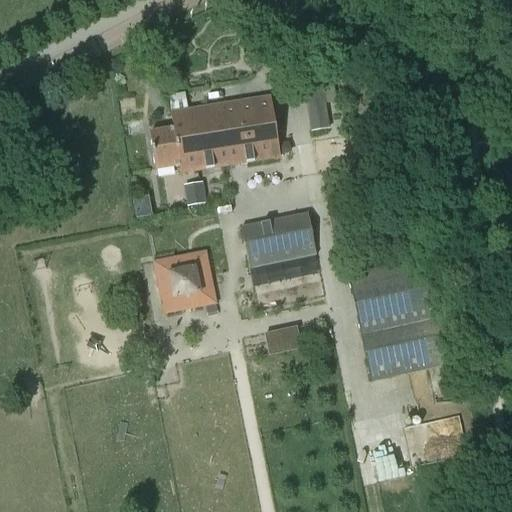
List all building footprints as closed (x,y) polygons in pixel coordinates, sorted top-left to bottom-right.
[(321,85),(311,86),(304,87),(303,87),(310,133),(329,130),(321,85)] [(269,98),(219,105),(229,167),(248,165),(279,159),(276,144),(269,98)] [(179,175),(221,168),(229,167),(219,105),(170,113),(172,130),(148,133),(154,171),(178,167),(179,175)] [(184,189),(187,207),(203,205),(201,186),(184,189)] [(327,201),(337,252),(351,249),(342,198),(327,201)] [(240,229),(248,268),(315,255),(307,215),(240,229)] [(215,305),(209,277),(204,254),(153,264),(164,316),(215,305)] [(439,322),(439,320),(426,261),(347,279),(369,378),(424,366),(416,327),(439,322)] [(268,356),(300,349),(295,329),(264,336),(268,356)] [(411,425),(416,463),(461,457),(457,420),(411,425)]
